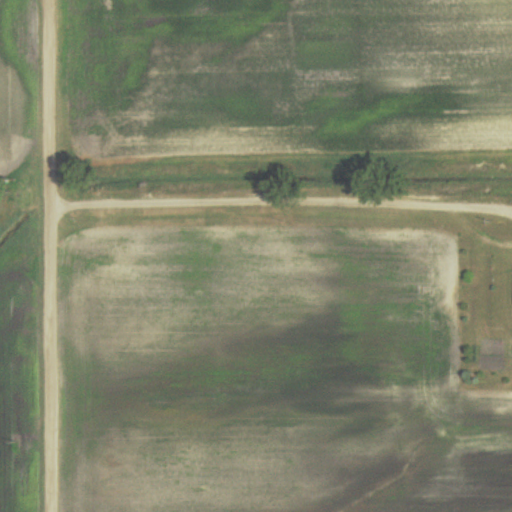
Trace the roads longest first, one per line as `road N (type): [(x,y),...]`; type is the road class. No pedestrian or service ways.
road 1 (residential): [(53,511),(50,0)]
road 2 (residential): [(511,174),(52,175)]
